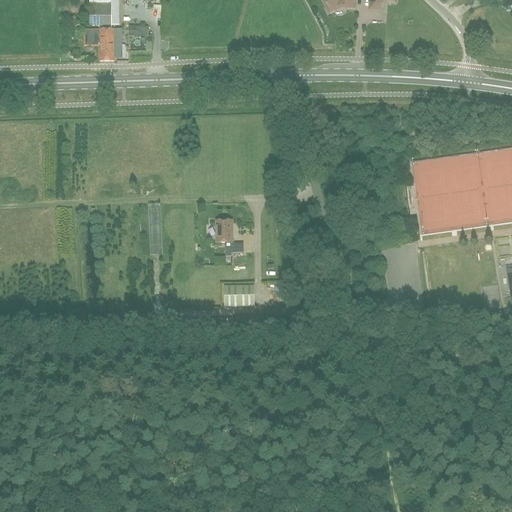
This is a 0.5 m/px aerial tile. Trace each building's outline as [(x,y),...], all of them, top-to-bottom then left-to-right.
[(100,30),(99,30),(84,30),(84,48),(99,48),(98,62),(116,62),(116,30),(111,30),(110,0),(89,0),(90,26),(100,26),(100,30)] [(354,8),(354,0),(323,0),(329,13),(343,6),(344,7),(354,8)] [(370,0),(370,9),(382,10),(383,2),(395,3),(395,0),(370,0)] [(76,17),(70,20),(73,26),(79,23),(76,17)] [(150,256),(162,255),(160,205),(148,205),(150,256)] [(216,222),(216,245),(232,245),(232,222),(216,222)] [(255,308),(255,288),(225,289),(225,309),(255,308)] [(235,319),(176,319),(176,327),(269,327),(269,316),(235,316),(235,319)]
